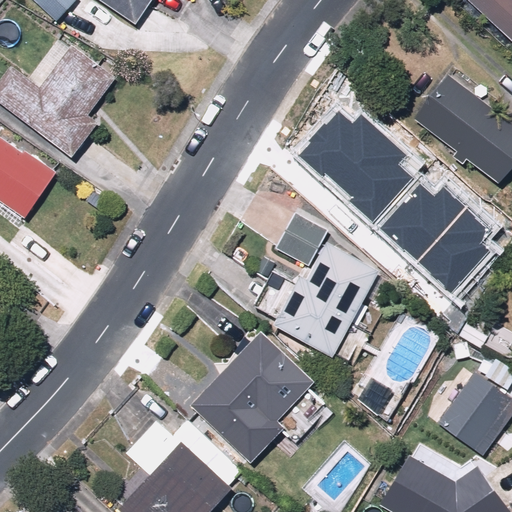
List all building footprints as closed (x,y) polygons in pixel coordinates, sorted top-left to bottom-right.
[(21,0),(34,16),(57,0),(106,0),(141,21),(156,0),(21,0)] [(511,0),(488,0),(485,4),(506,24),(511,29),(511,0)] [(75,41),(48,78),(42,85),(16,66),(0,88),(0,95),(78,154),(104,119),(93,111),(121,75),(75,41)] [(417,117),(457,145),(454,150),(470,162),(474,157),(507,180),(511,172),(511,113),(450,70),(417,117)] [(339,111),(299,155),(323,177),(327,173),(339,185),(384,136),(360,115),(352,123),(339,111)] [(0,132),(0,198),(29,218),(59,173),(0,132)] [(348,200),(372,222),(412,178),(399,166),(407,157),(384,136),(339,185),(352,196),(348,200)] [(421,184),(383,228),(419,260),(466,207),(443,187),(435,196),(421,184)] [(419,260),(454,291),(493,247),(479,235),(487,226),(466,207),(419,260)] [(333,229),(300,211),(281,246),(315,264),(333,229)] [(385,267),(331,239),(312,277),(305,273),(280,322),(340,353),(385,267)] [(240,357),(198,399),(256,457),(291,422),(272,403),(309,367),(265,323),(236,352),(240,357)] [(511,419),(511,391),(482,368),(443,418),(486,452),(511,419)] [(215,511),(241,484),(237,481),(246,470),(192,420),(177,436),(158,419),(130,450),(156,473),(126,506),(131,511),(215,511)] [(458,479),(415,450),(383,503),(399,511),(511,511),(511,498),(485,463),(458,479)]
